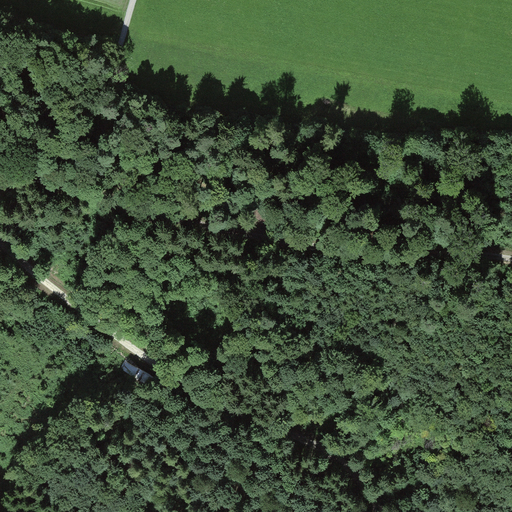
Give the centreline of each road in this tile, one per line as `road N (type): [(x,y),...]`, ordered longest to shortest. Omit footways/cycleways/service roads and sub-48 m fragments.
road 1 (track): [(0,211),(148,202),(352,248),(511,270)]
road 2 (track): [(0,238),(83,323),(168,375),(354,466),(383,511)]
road 3 (track): [(137,0),(110,85),(86,109),(0,137)]
